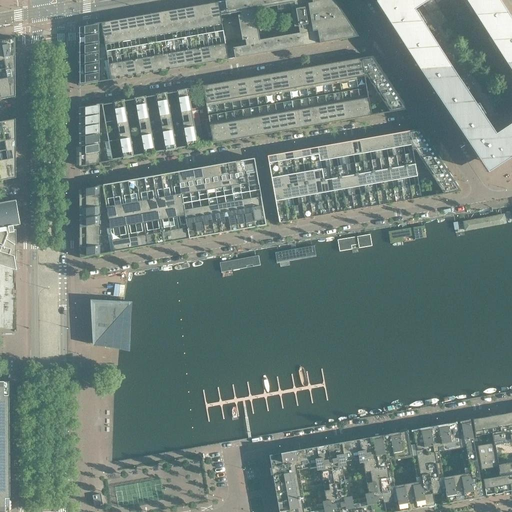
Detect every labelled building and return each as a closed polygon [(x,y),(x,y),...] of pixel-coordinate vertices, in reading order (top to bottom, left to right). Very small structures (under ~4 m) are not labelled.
[(242,40),(245,40),(245,43),(232,45),(234,58),(358,37),(333,0),(230,0),(224,1),(226,11),(223,11),(223,12),(221,12),(220,12),(221,16),(240,12),(240,15),(237,15),(242,40)] [(378,0),(375,2),(418,69),(457,128),(486,173),(511,156),(511,22),(497,0),(378,0)] [(221,19),(218,2),(217,2),(217,3),(215,3),(208,4),(209,6),(211,21),(221,19)] [(211,21),(209,6),(208,4),(206,5),(206,4),(200,5),(200,6),(200,7),(203,22),(211,21)] [(203,22),(200,7),(200,6),(198,6),(192,7),(192,9),(195,24),(203,22)] [(195,24),(192,9),(192,7),(190,7),(184,8),(184,9),(184,10),(186,25),(195,24)] [(186,25),(184,10),(184,9),(182,9),(181,9),(175,10),(176,12),(178,27),(186,25)] [(178,27),(176,12),(175,10),(173,10),(167,11),(167,13),(170,28),(178,27)] [(170,28),(167,13),(167,11),(165,12),(159,13),(159,14),(162,29),(170,28)] [(162,29),(159,14),(159,13),(157,13),(150,14),(151,16),(153,31),(162,29)] [(153,31),(151,16),(150,14),(148,15),(148,14),(142,16),(142,17),(145,32),(153,31)] [(145,32),(142,17),(142,16),(140,16),(134,17),(134,19),(137,34),(145,32)] [(137,34),(134,19),(134,17),(132,18),(132,17),(125,18),(125,19),(126,20),(128,35),(137,34)] [(225,43),(221,19),(211,21),(203,22),(195,24),(186,25),(178,27),(170,28),(162,29),(153,31),(145,32),(137,34),(128,35),(120,37),(112,38),(104,40),(108,63),(116,62),(124,60),(133,59),(141,57),(149,56),(157,54),(166,53),(174,52),(182,50),(191,49),(199,47),(207,46),(215,44),(225,43)] [(128,35),(126,20),(125,19),(123,19),(117,20),(117,22),(120,37),(128,35)] [(120,37),(117,22),(117,20),(115,20),(109,21),(109,22),(109,23),(112,38),(120,37)] [(112,38),(109,23),(109,22),(107,22),(101,23),(104,40),(112,38)] [(111,80),(108,63),(104,40),(101,23),(79,27),(79,36),(79,85),(111,80)] [(0,99),(15,97),(15,67),(15,38),(0,40),(0,99)] [(228,59),(225,46),(225,43),(215,44),(218,61),(225,60),(227,59),(227,60),(228,59)] [(218,61),(215,44),(207,46),(210,62),(216,61),(218,61)] [(210,62),(207,46),(199,47),(202,64),(208,63),(210,62)] [(202,64),(199,47),(191,49),(194,65),(200,64),(202,64)] [(194,65),(191,49),(182,50),(185,67),(192,66),(194,65)] [(185,67),(182,50),(174,52),(177,68),(183,67),(185,67)] [(177,68),(174,52),(166,53),(169,68),(169,70),(175,69),(175,68),(177,68)] [(169,68),(166,53),(157,54),(160,69),(161,71),(167,70),(167,68),(169,68)] [(160,69),(157,54),(149,56),(152,71),(152,73),(159,72),(158,70),(160,69)] [(152,71),(149,56),(141,57),(143,72),(144,74),(150,73),(150,71),(152,71)] [(143,72),(141,57),(133,59),(135,74),(135,76),(142,75),(141,73),(143,72)] [(376,65),(374,61),(371,57),(361,58),(362,68),(376,65)] [(364,77),(362,68),(361,58),(352,60),(356,79),(364,77)] [(135,74),(133,59),(124,60),(127,75),(127,77),(133,76),(133,74),(135,74)] [(127,75),(124,60),(116,62),(119,77),(119,79),(125,77),(125,76),(127,75)] [(356,79),(352,60),(344,61),(348,80),(356,79)] [(348,80),(344,61),(336,63),(339,81),(348,80)] [(119,77),(116,62),(108,63),(111,80),(117,79),(117,77),(119,77)] [(339,81),(336,63),(328,64),(331,83),(339,81)] [(331,83),(328,64),(319,66),(322,84),(331,83)] [(382,74),(379,69),(376,65),(362,68),(364,77),(367,77),(382,74)] [(322,84),(319,66),(311,67),(314,86),(322,84)] [(314,86),(311,67),(303,69),(306,87),(314,86)] [(306,87),(303,69),(294,70),(298,89),(306,87)] [(298,89),(294,70),(286,71),(289,90),(298,89)] [(289,90),(286,71),(278,73),(281,92),(289,90)] [(281,92),(278,73),(269,74),(273,93),(281,92)] [(273,93),(269,74),(261,76),(264,94),(273,93)] [(388,83),(385,78),(382,74),(367,77),(372,85),(388,83)] [(264,94),(261,76),(252,77),(253,81),(256,96),(264,94)] [(210,126),(218,124),(227,123),(235,121),(243,120),(252,118),(260,117),(268,115),(276,114),(284,112),(293,111),(301,109),(310,108),(318,106),(326,105),(334,103),(343,102),(351,100),(359,99),(368,97),(366,87),(364,77),(356,79),(348,80),(339,81),(331,83),(322,84),(314,86),(306,87),(298,89),(289,90),(281,92),(273,93),(264,94),(256,96),(248,97),(239,99),(231,100),(223,102),(215,103),(206,105),(207,114),(208,114),(208,116),(210,126)] [(248,97),(245,82),(245,79),(236,80),(239,99),(248,97)] [(239,99),(236,80),(228,82),(231,100),(239,99)] [(256,96),(253,81),(248,82),(245,82),(248,97),(256,96)] [(231,100),(228,82),(220,83),(223,102),(231,100)] [(223,102),(220,83),(211,85),(215,103),(223,102)] [(394,92),(390,87),(388,83),(372,85),(378,94),(394,92)] [(215,103),(211,85),(203,86),(206,105),(215,103)] [(197,145),(191,114),(187,89),(188,89),(176,91),(177,91),(187,147),(186,147),(186,148),(198,146),(197,145)] [(176,149),(166,93),(167,93),(167,92),(155,94),(155,95),(156,95),(166,151),(165,151),(165,152),(177,150),(177,149),(176,149)] [(399,100),(396,96),(394,92),(378,94),(384,103),(399,100)] [(155,153),(145,97),(145,96),(134,98),(134,99),(135,99),(144,155),(155,153)] [(371,115),(369,106),(368,97),(359,99),(362,117),(371,115)] [(362,117),(359,99),(351,100),(354,118),(362,117)] [(133,156),(124,101),(124,100),(113,102),(113,103),(113,102),(113,103),(123,158),(123,159),(134,157),(134,156),(133,156)] [(354,118),(351,100),(343,102),(346,120),(354,118)] [(405,109),(402,104),(399,100),(384,103),(390,113),(405,109)] [(346,120),(343,102),(334,103),(338,121),(346,120)] [(338,121),(334,103),(326,105),(329,123),(338,121)] [(112,160),(102,105),(102,104),(103,104),(79,108),(80,167),(113,161),(113,160),(112,160)] [(329,123),(326,105),(318,106),(321,124),(329,123)] [(321,124),(318,106),(310,108),(313,126),(321,124)] [(313,126),(310,108),(301,109),(305,127),(313,126)] [(305,127),(301,109),(293,111),(296,129),(305,127)] [(296,129),(293,111),(284,112),(288,130),(296,129)] [(288,130),(284,112),(276,114),(279,132),(288,130)] [(279,132),(276,114),(268,115),(271,133),(279,132)] [(271,133),(268,115),(260,117),(263,134),(271,133)] [(263,134),(260,117),(252,118),(255,136),(263,134)] [(255,136),(252,118),(243,120),(246,137),(255,136)] [(15,178),(15,149),(15,119),(0,121),(0,175),(1,180),(15,178)] [(246,137),(243,120),(235,121),(238,139),(246,137)] [(238,139),(235,121),(227,123),(230,140),(238,139)] [(230,140),(227,123),(218,124),(221,142),(230,140)] [(221,142),(218,124),(210,126),(213,143),(221,142)] [(424,138),(422,134),(418,129),(409,131),(410,141),(424,138)] [(412,150),(410,141),(409,131),(400,133),(412,200),(420,198),(412,150)] [(412,200),(400,133),(392,134),(404,201),(412,200)] [(404,201),(392,134),(384,136),(395,203),(404,201)] [(395,203),(384,136),(375,137),(387,204),(395,203)] [(387,204),(375,137),(367,138),(379,205),(387,204)] [(379,205),(367,138),(359,140),(371,207),(379,205)] [(430,147),(427,142),(424,138),(410,141),(412,150),(416,150),(430,147)] [(371,207),(359,140),(350,141),(362,208),(371,207)] [(362,208),(350,141),(342,143),(354,210),(362,208)] [(354,210),(342,143),(334,144),(345,211),(354,210)] [(345,211),(334,144),(325,146),(337,213),(345,211)] [(337,213),(325,146),(317,147),(329,214),(337,213)] [(329,214),(317,147),(309,149),(321,216),(329,214)] [(436,156),(433,151),(430,147),(416,150),(421,158),(436,156)] [(321,216),(309,149),(301,150),(312,217),(321,216)] [(312,217),(301,150),(292,152),(304,219),(312,217)] [(304,219),(292,152),(284,153),(296,220),(304,219)] [(296,220),(284,153),(276,154),(288,221),(296,220)] [(288,221),(276,154),(267,156),(279,223),(288,221)] [(441,164),(438,160),(436,156),(421,158),(427,167),(441,164)] [(266,225),(259,186),(254,159),(253,159),(253,158),(243,160),(255,227),(265,226),(265,225),(266,225)] [(255,227),(243,160),(235,162),(247,229),(255,227)] [(247,229),(235,162),(227,163),(238,230),(247,229)] [(238,230),(227,163),(218,165),(230,232),(238,230)] [(447,173),(444,169),(441,164),(427,167),(432,176),(447,173)] [(230,232),(218,165),(210,166),(222,233),(230,232)] [(222,233),(210,166),(202,168),(214,235),(222,233)] [(214,235),(202,168),(194,169),(205,236),(214,235)] [(205,236),(194,169),(185,170),(197,237),(205,236)] [(197,237),(185,170),(177,172),(189,239),(197,237)] [(189,239),(177,172),(169,173),(180,240),(189,239)] [(180,240),(169,173),(160,175),(172,242),(180,240)] [(453,182),(450,177),(447,173),(432,176),(438,184),(453,182)] [(172,242),(160,175),(152,176),(164,243),(172,242)] [(164,243),(152,176),(144,178),(156,245),(164,243)] [(156,245),(144,178),(135,179),(147,246),(156,245)] [(147,246),(135,179),(127,181),(139,248),(147,246)] [(139,248),(127,181),(119,182),(131,249),(139,248)] [(131,249),(119,182),(111,184),(122,251),(131,249)] [(459,191),(456,186),(453,182),(438,184),(444,194),(459,191)] [(122,251),(111,184),(102,185),(114,252),(122,251)] [(114,252),(102,185),(80,189),(81,258),(114,252)] [(16,260),(16,229),(15,229),(15,230),(14,230),(13,226),(20,225),(16,200),(0,202),(0,264),(16,270),(16,268),(15,260),(16,260)] [(462,222),(464,231),(506,224),(505,214),(488,217),(484,218),(462,222)] [(388,232),(390,244),(404,241),(415,240),(426,238),(424,226),(407,229),(402,229),(388,232)] [(337,240),(339,252),(352,250),(357,249),(372,246),(370,235),(366,235),(355,237),(337,240)] [(291,250),(275,253),(276,264),(279,263),(289,261),(316,257),(314,246),(296,249),(291,250)] [(219,263),(221,273),(222,273),(232,271),(260,266),(258,256),(238,260),(222,263),(219,263)] [(128,348),(131,302),(89,301),(93,345),(108,346),(128,348)] [(0,511),(9,511),(10,511),(9,511),(9,499),(10,499),(9,381),(8,381),(8,382),(4,382),(0,381),(0,511)] [(509,431),(506,413),(498,415),(501,433),(509,431)] [(501,433),(498,415),(490,416),(493,434),(501,433)] [(493,434),(490,416),(472,419),(475,437),(493,434)] [(483,496),(471,430),(469,420),(459,422),(459,423),(460,423),(462,433),(469,473),(474,498),(483,497),(483,496)] [(460,448),(458,433),(456,424),(456,422),(430,427),(434,452),(460,448)] [(441,491),(434,452),(430,427),(411,430),(411,432),(412,431),(414,441),(421,481),(426,507),(443,504),(441,491)] [(412,456),(409,442),(408,432),(408,431),(381,435),(386,461),(412,456)] [(511,442),(509,431),(501,433),(493,434),(494,443),(495,445),(511,442)] [(394,511),(392,499),(386,461),(381,435),(359,439),(361,453),(351,455),(352,460),(359,459),(359,462),(363,462),(369,494),(365,494),(365,497),(358,499),(359,505),(370,503),(371,511),(394,511)] [(361,453),(359,439),(348,441),(351,455),(361,453)] [(351,455),(348,441),(338,443),(340,456),(351,455)] [(347,498),(342,465),(345,465),(345,462),(352,460),(351,455),(340,456),(338,443),(316,447),(320,469),(326,502),(323,502),(323,504),(324,511),(328,510),(327,511),(349,511),(349,506),(359,505),(358,499),(352,500),(351,497),(347,498)] [(496,455),(495,445),(494,443),(477,446),(479,458),(496,455)] [(320,469),(316,447),(306,449),(309,467),(309,469),(317,468),(317,469),(320,469)] [(309,467),(306,449),(295,450),(298,469),(309,467)] [(302,489),(298,469),(295,450),(269,455),(275,493),(302,489)] [(498,464),(496,455),(479,458),(481,469),(498,466),(498,464)] [(511,473),(511,461),(498,464),(498,466),(500,475),(508,474),(511,473)] [(474,498),(469,473),(443,477),(445,491),(447,501),(446,502),(446,503),(474,498)] [(511,492),(508,474),(500,475),(503,492),(511,491),(511,492)] [(503,492),(500,475),(482,478),(485,495),(494,494),(494,495),(503,493),(502,492),(503,492)] [(426,507),(421,481),(394,486),(396,498),(399,510),(398,510),(398,511),(426,507)] [(305,511),(305,509),(302,489),(275,493),(276,496),(279,511),(305,511)] [(102,504),(100,495),(93,496),(94,506),(102,504)] [(371,511),(370,503),(359,505),(360,511),(371,511)]
